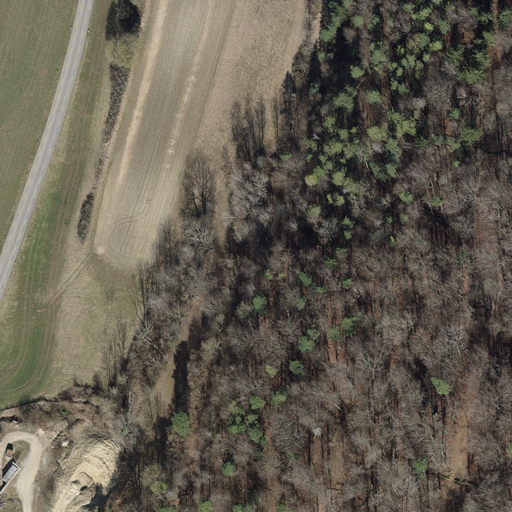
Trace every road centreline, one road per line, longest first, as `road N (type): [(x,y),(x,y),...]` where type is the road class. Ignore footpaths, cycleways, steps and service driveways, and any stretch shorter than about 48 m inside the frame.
road 1 (track): [(505,0),(488,227),(499,298),(454,511)]
road 2 (primary): [(88,0),(0,281)]
